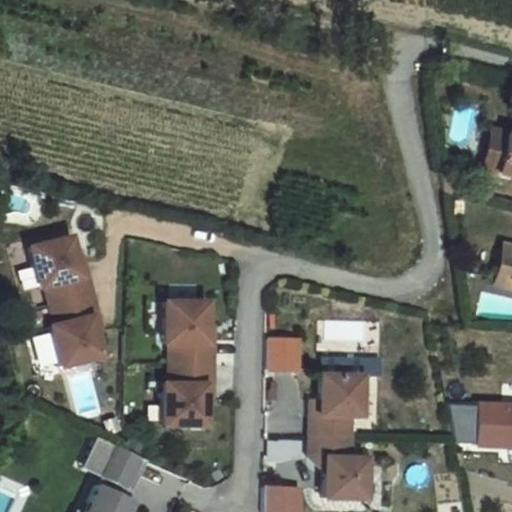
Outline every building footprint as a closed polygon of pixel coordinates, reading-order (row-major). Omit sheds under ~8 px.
[(476,163),(492,166),(500,125),(484,122),(476,163)] [(511,126),(500,125),(492,166),(511,169),(511,126)] [(434,160),(439,181),(447,179),(442,159),(434,160)] [(481,277),(498,281),(511,241),(494,236),(481,277)] [(81,296),(73,271),(66,274),(63,262),(56,238),(17,250),(28,290),(34,288),(40,308),(81,296)] [(511,241),(498,281),(511,284),(511,241)] [(73,271),(70,260),(63,262),(66,274),(73,271)] [(84,333),(80,322),(87,319),(81,296),(40,308),(46,327),(40,329),(51,368),(90,357),(84,333)] [(202,340),(202,328),(203,304),(162,303),(161,344),(167,344),(167,364),(209,366),(210,341),(202,340)] [(91,332),(87,319),(80,322),(84,333),(91,332)] [(294,341),(264,340),(263,372),(293,373),(294,341)] [(316,379),(356,380),(376,380),(377,363),(316,361),(316,379)] [(200,403),(201,390),(208,391),(209,366),(167,364),(166,385),(160,385),(158,426),(200,427),(200,403)] [(320,462),(319,502),(359,503),(360,462),(346,462),(347,421),(355,420),(356,380),(316,379),(315,405),(315,418),(306,418),(305,462),(320,462)] [(496,434),(507,434),(511,437),(511,402),(470,402),(470,404),(440,403),(446,439),(466,439),(466,441),(496,441),(496,434)] [(307,405),(306,418),(315,418),(315,405),(307,405)] [(496,434),(496,441),(511,442),(511,437),(507,434),(496,434)] [(85,437),(77,454),(95,463),(89,477),(94,479),(92,485),(86,482),(72,511),(115,511),(122,499),(114,495),(118,487),(122,489),(135,462),(85,437)] [(95,463),(77,454),(70,468),(89,477),(95,463)] [(294,511),(295,493),(260,492),(259,511),(294,511)]
